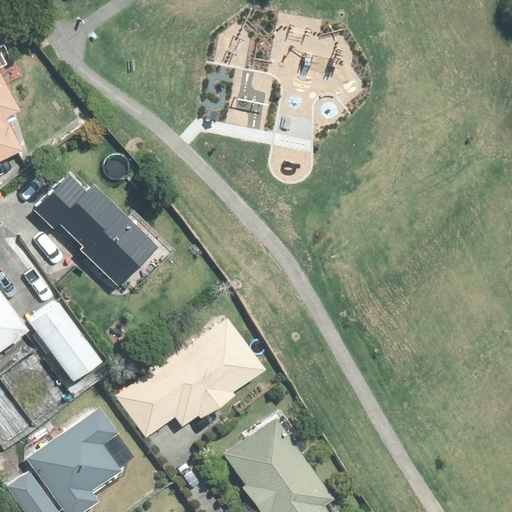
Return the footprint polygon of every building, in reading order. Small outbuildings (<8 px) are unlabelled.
[(3,125),(16,118),(0,88),(0,165),(19,155),(3,125)] [(155,256),(91,191),(83,199),(66,181),(32,216),(51,235),(56,230),(76,250),(73,253),(115,295),(155,256)] [(0,356),(22,340),(0,309),(0,356)] [(56,311),(28,331),(71,389),(99,368),(56,311)] [(229,399),(258,379),(222,326),(113,400),(143,442),(173,422),(180,432),(196,421),(199,426),(232,404),(229,399)] [(95,414),(25,464),(59,511),(88,511),(95,507),(89,498),(118,477),(98,449),(112,439),(95,414)] [(242,489),(239,492),(253,511),(321,511),(330,507),(273,425),(222,461),(242,489)] [(51,511),(27,477),(5,492),(19,511),(51,511)]
